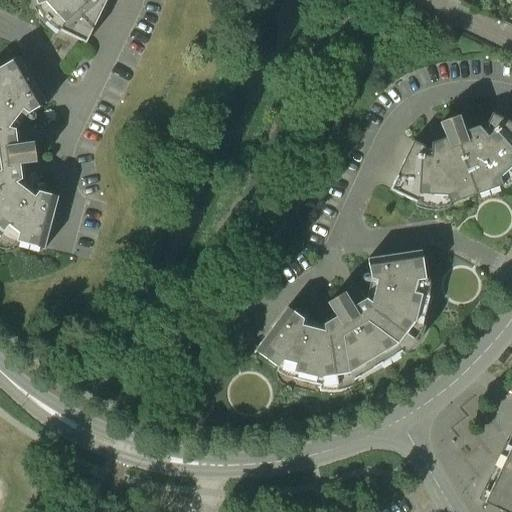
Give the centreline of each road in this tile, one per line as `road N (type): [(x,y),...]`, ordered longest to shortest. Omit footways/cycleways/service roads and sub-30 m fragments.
road 1 (residential): [(343,239),(385,138),(404,114),(431,96),(468,88),(511,97)]
road 2 (tertiary): [(212,464),(116,448),(62,424),(0,374)]
road 3 (tertiary): [(212,464),(298,457),(401,418)]
road 4 (residential): [(511,269),(432,230),(343,239)]
road 5 (residential): [(51,257),(79,110)]
road 6 (residential): [(401,418),(451,384),(511,320)]
road 7 (residential): [(238,331),(265,323),(343,239)]
